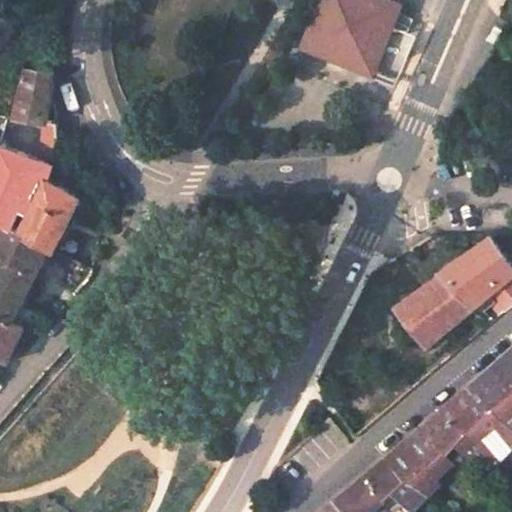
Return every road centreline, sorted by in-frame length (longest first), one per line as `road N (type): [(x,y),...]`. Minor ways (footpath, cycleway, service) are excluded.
road 1 (secondary): [(385,184),(296,378),(212,511)]
road 2 (unclassified): [(511,324),(292,511)]
road 3 (residential): [(168,185),(0,397)]
road 4 (unclassified): [(168,185),(138,169),(103,128),(83,71),(86,0)]
road 5 (unclassified): [(385,184),(168,185)]
road 6 (secondary): [(465,0),(385,184)]
road 7 (residential): [(511,201),(385,184)]
